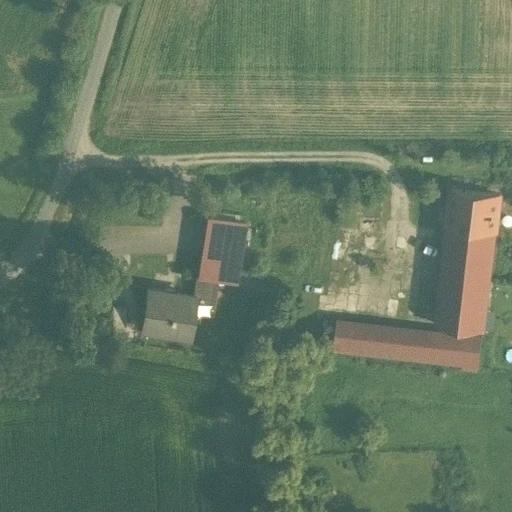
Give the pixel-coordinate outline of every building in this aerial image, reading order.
[(498,193),(449,187),(435,322),(483,328),(498,193)] [(235,279),(244,220),(205,214),(196,273),(215,276),(235,279)] [(193,293),(164,289),(164,287),(146,284),(139,324),(188,333),(193,307),(209,310),(215,276),(196,273),(193,293)] [(38,317),(28,318),(30,329),(39,328),(38,317)] [(480,333),(335,317),(332,349),(477,365),(480,333)]
